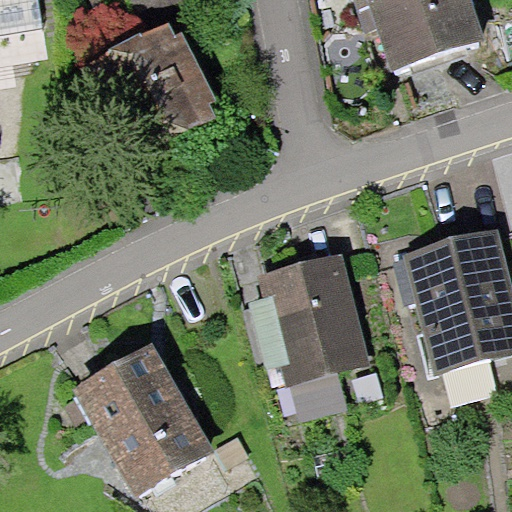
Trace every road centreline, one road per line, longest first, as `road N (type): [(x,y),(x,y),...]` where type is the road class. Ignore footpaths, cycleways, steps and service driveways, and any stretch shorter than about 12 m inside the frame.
road 1 (residential): [(306,167),(0,331)]
road 2 (residential): [(511,105),(306,167)]
road 3 (residential): [(306,167),(274,0)]
